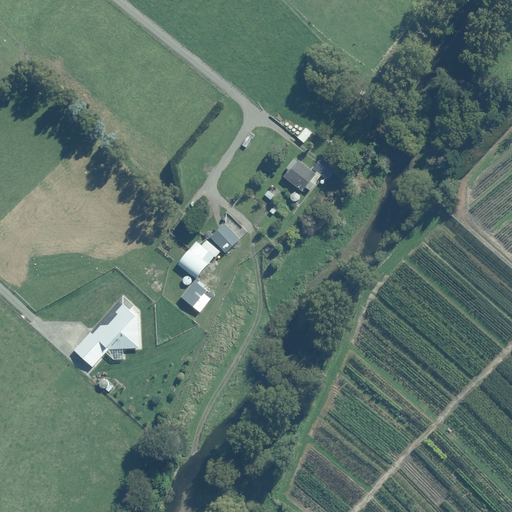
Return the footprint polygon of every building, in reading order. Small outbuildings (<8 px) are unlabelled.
[(309,131),(301,140),(306,144),(314,135),(309,131)] [(291,170),(286,176),(305,192),(312,183),(316,186),(324,176),(329,180),(339,168),(325,157),(313,172),(295,158),(288,168),(291,170)] [(273,184),(264,194),(274,202),(279,195),(281,197),(286,190),(282,186),(279,189),(273,184)] [(301,192),(292,192),(291,202),(301,202),(301,192)] [(242,241),(226,224),(213,237),(219,244),(216,247),(223,254),(225,253),(227,255),(242,241)] [(197,240),(177,264),(198,281),(217,257),(210,252),(212,249),(204,242),(202,245),(197,240)] [(182,297),(202,314),(213,300),(204,292),(209,287),(201,281),(199,283),(195,280),(182,297)] [(122,295),(73,351),(94,369),(108,355),(113,359),(124,359),(125,350),(141,349),(140,317),(133,311),(137,308),(122,295)]
